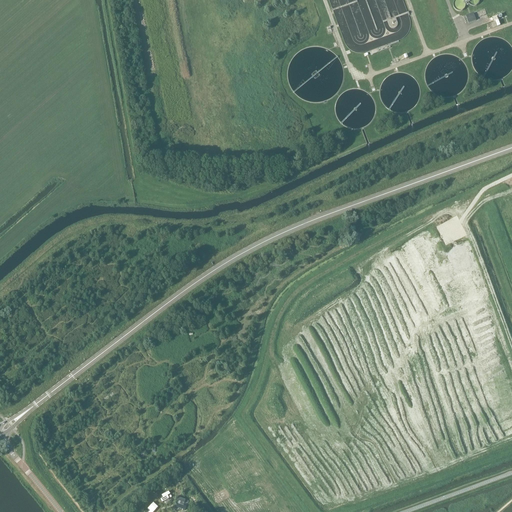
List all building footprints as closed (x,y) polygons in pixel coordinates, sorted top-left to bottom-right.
[(485,9),(477,12),(479,17),(487,14),(485,9)] [(468,23),(476,21),(474,13),(466,16),(468,23)] [(489,30),(500,25),(498,20),(487,25),(489,30)] [(163,498),(160,500),(162,503),(169,499),(168,496),(170,495),(169,492),(162,496),(163,498)] [(178,501),(176,508),(185,510),(186,507),(184,506),(186,500),(178,497),(177,501),(178,501)] [(153,503),(148,509),(150,511),(149,511),(154,511),(158,507),(153,503)]
